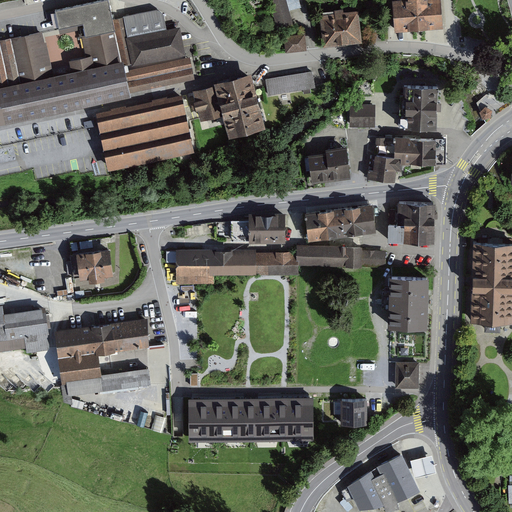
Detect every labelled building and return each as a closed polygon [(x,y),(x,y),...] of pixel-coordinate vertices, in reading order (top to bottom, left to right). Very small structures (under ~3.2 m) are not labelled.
[(0,119),(186,79),(183,62),(123,75),(120,64),(182,51),(177,31),(167,33),(162,14),(158,11),(113,21),(108,0),(102,0),(55,10),(60,30),(84,25),(91,58),(73,62),(76,75),(51,80),(41,34),(0,42),(0,119)] [(295,24),(287,0),(268,0),(277,29),(295,24)] [(444,29),(441,0),(407,0),(408,2),(393,3),(395,33),(444,29)] [(361,43),(358,11),(318,15),(321,47),(361,43)] [(307,49),(305,35),(283,38),(285,52),(307,49)] [(232,133),(267,122),(251,70),(216,81),(217,83),(225,111),(232,133)] [(313,70),(266,78),(269,95),(316,87),(313,70)] [(217,83),(195,89),(203,117),(225,111),(217,83)] [(439,128),(440,85),(404,84),(403,127),(439,128)] [(182,97),(96,114),(108,170),(194,153),(182,97)] [(374,128),(376,103),(352,102),(350,127),(374,128)] [(491,119),(492,111),(486,107),(480,113),(483,120),(491,119)] [(445,162),(445,139),(379,138),(375,170),(370,170),(370,178),(394,181),(395,168),(400,169),(402,160),(445,162)] [(352,179),(348,145),(324,148),(325,155),(311,157),(314,183),(352,179)] [(435,202),(396,200),(396,208),(390,208),(389,239),(434,241),(435,202)] [(375,231),(372,204),(305,212),(308,238),(375,231)] [(285,242),(285,215),(250,214),(250,241),(285,242)] [(234,238),(249,238),(249,224),(234,224),(234,238)] [(511,241),(475,241),(473,320),(511,320),(511,241)] [(378,263),(378,250),(364,250),(364,246),(301,243),(300,265),(361,267),(362,262),(378,263)] [(292,264),(292,252),(257,252),(257,249),(176,248),(176,285),(213,285),(213,275),(254,275),(254,270),(269,270),(269,277),(299,277),(299,264),(292,264)] [(109,250),(71,255),(74,278),(90,276),(91,280),(97,279),(105,278),(104,274),(112,273),(109,250)] [(426,276),(392,276),(391,326),(408,326),(425,327),(426,276)] [(43,308),(0,314),(0,349),(26,347),(32,350),(50,347),(43,308)] [(58,354),(146,344),(143,319),(55,329),(58,354)] [(99,378),(96,354),(57,358),(60,383),(99,378)] [(419,386),(420,361),(395,360),(395,386),(419,386)] [(99,376),(102,392),(151,384),(148,367),(99,376)] [(193,439),(311,438),(311,395),(192,397),(193,439)] [(366,424),(366,397),(340,397),(339,423),(366,424)] [(390,456),(378,462),(382,469),(375,473),(371,466),(349,482),(362,506),(385,502),(387,509),(399,507),(398,499),(418,489),(400,452),(390,456)] [(433,456),(412,461),(416,478),(437,473),(433,456)]
